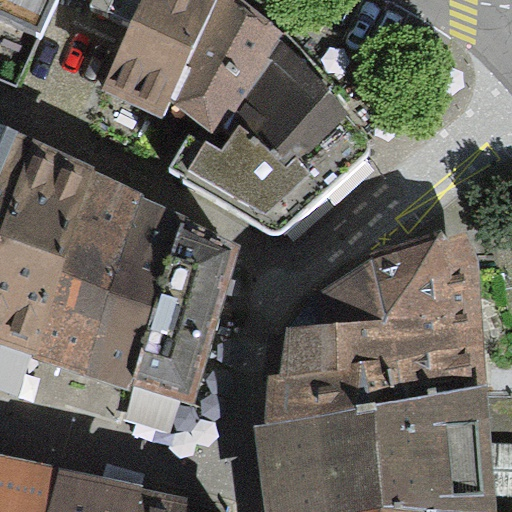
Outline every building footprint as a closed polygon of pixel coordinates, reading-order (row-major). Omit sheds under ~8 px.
[(0,0),(0,32),(25,42),(40,0),(0,0)] [(40,0),(25,42),(111,75),(150,0),(40,0)] [(150,0),(111,75),(103,96),(99,105),(164,133),(174,113),(179,116),(223,0),(150,0)] [(288,40),(234,0),(223,0),(179,116),(203,134),(230,153),(239,137),(280,51),(288,40)] [(280,51),(239,137),(271,168),(284,157),(327,206),(370,167),(370,157),(368,148),(335,112),(280,51)] [(271,168),(239,137),(230,153),(224,167),(193,148),(171,181),(230,220),(273,244),(283,244),(327,206),(284,157),(271,168)] [(32,156),(0,143),(0,270),(40,159),(32,156)] [(94,183),(40,159),(0,270),(0,357),(37,372),(92,189),(94,183)] [(184,237),(92,189),(37,372),(133,407),(136,399),(184,237)] [(240,265),(184,237),(136,399),(199,422),(217,359),(240,265)] [(270,393),(269,441),(489,400),(470,245),(438,256),(400,270),(374,279),(333,303),(311,323),(288,343),(284,378),(282,393),(270,393)] [(496,511),(489,400),(269,441),(255,442),(264,511),(496,511)] [(0,511),(54,511),(60,488),(0,472),(0,511)] [(142,511),(145,504),(60,488),(54,511),(142,511)]
